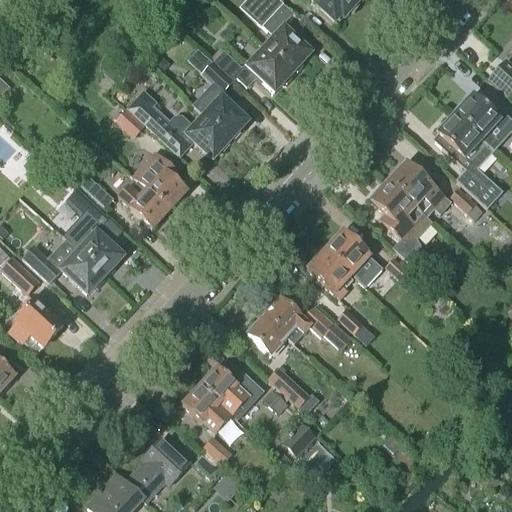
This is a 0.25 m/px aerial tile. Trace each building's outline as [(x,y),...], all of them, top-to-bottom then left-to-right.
[(0,0),(0,40),(8,33),(31,8),(29,0),(0,0)] [(252,0),(249,4),(241,13),(260,30),(261,31),(271,40),(270,41),(271,41),(273,43),(263,54),(290,79),(291,78),(293,78),(295,79),(301,73),(299,68),(304,63),(309,58),(308,57),(306,58),(290,43),(279,33),(292,18),(291,17),(280,7),(272,0),(252,0)] [(335,31),(351,14),(336,0),(303,0),(303,1),(335,31)] [(336,0),(351,14),(363,0),(336,0)] [(137,56),(126,45),(118,52),(129,64),(137,56)] [(242,75),(235,82),(236,83),(245,91),(255,82),(256,81),(273,97),(278,92),(279,91),(280,89),(283,90),(284,90),(289,85),(290,84),(289,80),(290,79),(263,54),(254,65),(250,62),(247,66),(243,71),(240,74),(242,75)] [(222,57),(211,69),(231,87),(235,82),(242,75),(240,74),(222,57)] [(160,77),(168,69),(159,60),(151,68),(160,77)] [(511,73),(504,66),(486,86),(506,103),(511,96),(511,73)] [(211,69),(200,80),(201,81),(210,90),(220,98),(222,95),(231,87),(211,69)] [(0,84),(0,100),(8,92),(0,84)] [(210,90),(191,110),(203,121),(202,122),(228,146),(229,145),(232,145),(233,146),(239,139),(238,136),(237,135),(245,127),(227,110),(232,105),(222,95),(220,98),(210,90)] [(142,95),(125,113),(179,162),(192,148),(211,165),(218,157),(220,157),(222,158),(228,151),(226,147),(228,146),(202,122),(193,131),(181,120),(173,120),(168,126),(153,111),(156,108),(142,95)] [(460,107),(452,115),(455,118),(453,120),(492,156),(493,156),(511,135),(511,126),(492,109),(486,115),(470,101),(463,109),(460,107)] [(125,114),(113,127),(124,136),(128,132),(136,139),(144,131),(125,114)] [(437,141),(432,146),(464,175),(455,186),(486,214),(501,197),(476,174),(492,156),(453,120),(444,129),(442,127),(435,134),(438,136),(435,139),(437,141)] [(130,182),(133,186),(167,216),(185,198),(170,185),(175,180),(152,158),(130,182)] [(403,169),(386,188),(414,213),(424,223),(425,222),(433,214),(439,220),(450,208),(443,202),(441,203),(403,169)] [(83,193),(79,197),(101,217),(112,205),(94,188),(87,181),(79,190),(83,193)] [(167,216),(133,186),(117,204),(150,235),(167,216)] [(381,230),(400,248),(393,255),(425,284),(435,274),(416,245),(431,228),(425,222),(424,223),(414,213),(386,188),(368,207),(387,224),(381,230)] [(82,221),(62,243),(65,245),(71,251),(74,254),(77,258),(103,281),(104,280),(108,281),(114,275),(113,271),(120,263),(108,251),(121,237),(108,224),(101,217),(79,197),(75,193),(65,205),(69,209),(82,221)] [(465,220),(473,211),(456,195),(447,204),(465,220)] [(324,255),(323,256),(351,281),(363,292),(380,273),(373,266),(340,237),(324,255)] [(103,281),(77,258),(71,251),(65,245),(47,264),(33,252),(22,264),(48,289),(60,276),(86,300),(94,292),(97,292),(103,287),(102,283),(103,281)] [(0,269),(8,262),(0,253),(0,269)] [(341,293),(351,281),(323,256),(324,255),(306,275),(338,305),(345,297),(341,293)] [(0,277),(26,301),(38,288),(11,263),(0,274),(0,277)] [(402,289),(410,280),(392,264),(384,273),(402,289)] [(61,331),(31,304),(24,312),(23,312),(20,316),(23,319),(15,328),(16,330),(8,338),(20,349),(28,341),(41,353),(61,331)] [(279,304),(262,322),(286,344),(292,350),(302,340),(309,332),(319,343),(321,340),(339,356),(340,356),(347,347),(348,346),(312,313),(301,325),(279,304)] [(345,316),(337,325),(353,340),(355,341),(363,332),(345,316)] [(269,361),(286,344),(262,322),(246,340),(269,361)] [(363,332),(355,341),(365,351),(373,342),(363,332)] [(0,397),(14,382),(0,369),(0,397)] [(215,373),(198,392),(218,410),(223,415),(230,421),(235,426),(261,397),(233,371),(224,381),(215,373)] [(278,373),(267,384),(298,412),(308,401),(278,373)] [(198,392),(180,411),(207,435),(213,440),(230,421),(223,415),(218,410),(198,392)] [(277,420),(286,411),(270,396),(261,406),(277,420)] [(294,461),(312,442),(307,437),(300,431),(282,450),(294,461)] [(202,453),(221,471),(231,460),(211,442),(202,453)] [(123,488),(141,505),(145,509),(164,487),(168,490),(187,470),(160,446),(141,466),(143,467),(132,480),(131,479),(123,488)] [(325,454),(316,446),(296,467),(313,483),(327,470),(318,461),(325,454)] [(290,465),(282,458),(277,464),(285,471),(290,465)] [(209,483),(216,476),(200,461),(193,469),(209,483)] [(472,483),(489,498),(501,483),(484,468),(472,483)] [(134,511),(141,505),(123,488),(116,481),(87,511),(134,511)]
